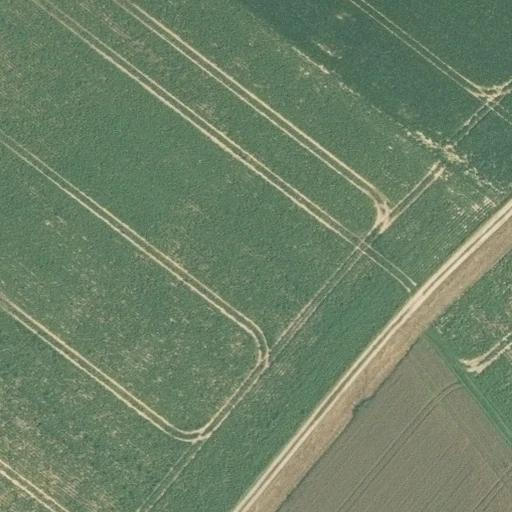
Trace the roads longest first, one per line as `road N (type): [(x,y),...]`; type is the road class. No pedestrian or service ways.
road 1 (track): [(244,511),(410,314)]
road 2 (track): [(410,314),(511,445)]
road 3 (track): [(410,314),(511,210)]
